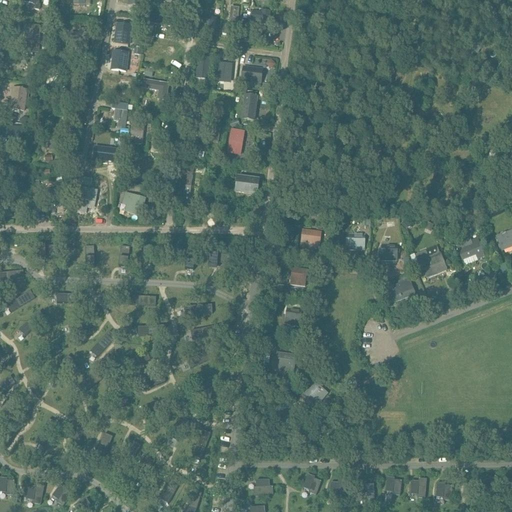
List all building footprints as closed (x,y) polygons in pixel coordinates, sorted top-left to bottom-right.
[(39,6),(39,0),(24,0),(24,3),(32,4),(35,6),(34,10),(40,11),(40,6),(39,6)] [(185,10),(186,0),(172,0),(171,8),(185,10)] [(239,37),(242,8),(231,7),(229,25),(223,25),(223,36),(239,37)] [(252,19),(251,21),(261,22),(260,25),(269,26),(271,12),(262,11),(262,13),(252,12),(252,14),(252,19)] [(148,15),(146,23),(174,28),(176,19),(148,15)] [(219,22),(217,19),(204,17),(200,20),(199,36),(218,38),(219,22)] [(117,23),(114,43),(129,45),(131,26),(117,23)] [(39,55),(40,27),(25,26),(24,54),(25,54),(25,56),(32,56),(32,54),(39,55)] [(89,33),(84,33),(84,29),(78,29),(78,33),(70,33),(70,49),(83,49),(83,37),(89,37),(89,33)] [(127,73),(130,54),(113,51),(110,70),(127,73)] [(210,81),(212,60),(198,58),(196,79),(210,81)] [(232,84),(234,65),(217,63),(215,83),(232,84)] [(261,86),(262,70),(242,68),(241,84),(261,86)] [(146,69),(145,77),(152,78),(153,71),(146,69)] [(141,86),(140,96),(155,98),(155,92),(159,92),(157,101),(166,102),(169,85),(144,81),(144,86),(141,86)] [(13,90),(10,111),(24,113),(27,92),(13,90)] [(255,122),(258,97),(244,95),(241,121),(255,122)] [(125,131),(129,107),(112,104),(111,110),(115,111),(113,129),(125,131)] [(196,121),(190,120),(188,135),(207,138),(210,123),(204,122),(204,119),(197,118),(196,121)] [(213,122),(209,143),(218,144),(222,123),(213,122)] [(131,125),(128,149),(134,150),(135,145),(141,146),(144,127),(131,125)] [(0,138),(21,139),(22,128),(0,126),(0,138)] [(231,131),(228,154),(240,156),(244,133),(231,131)] [(43,151),(54,150),(54,132),(42,133),(43,151)] [(94,154),(93,162),(122,165),(123,150),(109,149),(94,148),(94,154)] [(181,173),(192,174),(193,167),(182,165),(181,173)] [(186,187),(187,182),(192,182),(193,176),(192,176),(188,176),(181,175),(178,199),(184,200),(184,203),(189,204),(190,198),(191,193),(191,187),(186,187)] [(237,177),(235,194),(258,196),(260,180),(237,177)] [(66,198),(62,179),(56,180),(58,189),(45,192),(47,202),(66,198)] [(498,187),(496,194),(501,196),(504,189),(498,187)] [(83,189),(79,213),(87,215),(89,203),(96,204),(98,192),(83,189)] [(12,192),(0,191),(0,207),(11,208),(12,192)] [(146,219),(151,201),(130,195),(127,207),(125,214),(146,219)] [(449,218),(440,221),(443,231),(452,228),(449,218)] [(278,220),(275,227),(280,230),(284,223),(278,220)] [(405,221),(400,225),(406,231),(410,226),(405,221)] [(428,224),(425,230),(431,232),(434,226),(428,224)] [(306,232),(306,238),(304,248),(319,250),(321,234),(306,232)] [(511,232),(497,238),(502,251),(511,247),(511,232)] [(346,235),(346,251),(351,251),(364,251),(365,241),(365,236),(346,235)] [(469,236),(455,242),(458,247),(463,260),(476,255),(478,259),(483,257),(477,240),(472,242),(469,236)] [(382,261),(385,262),(397,262),(397,246),(382,245),(382,261)] [(37,246),(37,255),(46,255),(58,256),(58,247),(37,246)] [(94,247),(85,247),(86,268),(95,268),(94,247)] [(121,247),(119,267),(128,269),(130,248),(121,247)] [(143,248),(143,257),(152,257),(164,258),(164,249),(143,248)] [(187,250),(185,270),(194,271),(195,265),(196,250),(187,250)] [(418,255),(417,255),(420,263),(421,262),(422,266),(426,275),(427,279),(441,274),(446,271),(443,262),(440,254),(429,259),(426,251),(418,255)] [(210,254),(209,263),(218,264),(221,264),(230,265),(230,256),(210,254)] [(290,286),(293,286),(305,287),(307,271),(292,269),(290,286)] [(23,275),(0,278),(0,288),(24,284),(23,275)] [(413,292),(409,282),(390,290),(395,302),(409,297),(408,294),(413,292)] [(30,291),(6,306),(11,314),(35,299),(30,291)] [(85,295),(62,295),(62,304),(85,304),(85,295)] [(152,299),(124,299),(124,308),(152,308),(152,299)] [(211,305),(183,308),(184,317),(212,314),(211,305)] [(285,325),(287,325),(300,327),(302,311),(287,309),(285,325)] [(40,311),(19,330),(26,337),(46,317),(40,311)] [(92,315),(71,324),(74,332),(96,324),(92,315)] [(162,320),(135,327),(137,336),(164,329),(162,320)] [(218,326),(191,332),(193,341),(220,335),(218,326)] [(109,332),(91,354),(97,360),(116,338),(109,332)] [(52,341),(33,355),(39,362),(57,348),(52,341)] [(213,351),(186,361),(190,369),(216,359),(213,351)] [(147,352),(125,360),(128,369),(150,360),(147,352)] [(281,355),(280,361),(279,371),(294,373),(296,357),(281,355)] [(65,360),(47,381),(54,387),(72,366),(65,360)] [(162,374),(140,383),(144,391),(165,383),(162,374)] [(209,376),(200,398),(209,401),(218,380),(209,376)] [(92,377),(74,392),(79,399),(98,384),(92,377)] [(9,378),(0,383),(0,394),(14,386),(9,378)] [(315,384),(305,395),(309,398),(306,401),(315,408),(317,405),(327,394),(315,384)] [(288,386),(284,392),(290,397),(295,391),(288,386)] [(122,394),(102,405),(106,413),(127,402),(122,394)] [(169,399),(143,409),(146,417),(172,408),(169,399)] [(26,404),(2,419),(7,427),(31,411),(26,404)] [(180,416),(168,436),(176,441),(188,421),(180,416)] [(44,419),(39,447),(48,449),(53,421),(44,419)] [(75,426),(70,449),(79,451),(84,429),(75,426)] [(202,429),(192,455),(201,459),(211,432),(202,429)] [(107,431),(97,452),(106,456),(115,434),(107,431)] [(132,440),(119,465),(127,469),(140,444),(132,440)] [(150,459),(140,480),(148,484),(158,463),(150,459)] [(309,493),(316,496),(321,482),(314,480),(315,478),(308,475),(303,489),(309,492),(309,493)] [(172,476),(159,500),(167,505),(180,480),(172,476)] [(487,492),(486,494),(493,497),(502,480),(495,477),(493,479),(487,476),(481,488),(487,492)] [(6,496),(14,497),(15,482),(7,481),(7,479),(0,478),(0,493),(6,494),(6,496)] [(395,479),(387,478),(386,493),(392,494),(392,496),(400,497),(402,482),(394,481),(395,479)] [(419,479),(418,482),(412,482),(410,495),(417,496),(417,499),(425,499),(427,480),(419,479)] [(270,488),(269,481),(256,481),(256,488),(254,489),(254,497),(273,495),(273,487),(270,488)] [(338,481),(338,484),(331,483),(330,497),(337,498),(337,500),(345,501),(346,481),(338,481)] [(366,485),(366,483),(359,484),(359,498),(366,498),(366,500),(375,500),(374,485),(366,485)] [(437,483),(436,498),(443,499),(443,501),(451,502),(452,487),(445,486),(445,484),(437,483)] [(33,504),(41,506),(45,487),(37,485),(36,488),(29,487),(27,500),(34,502),(33,504)] [(57,503),(63,507),(72,495),(66,491),(67,489),(61,485),(52,497),(58,501),(57,503)] [(193,493),(185,511),(195,511),(201,496),(193,493)] [(91,511),(89,507),(91,506),(87,500),(74,507),(76,511),(91,511)]
